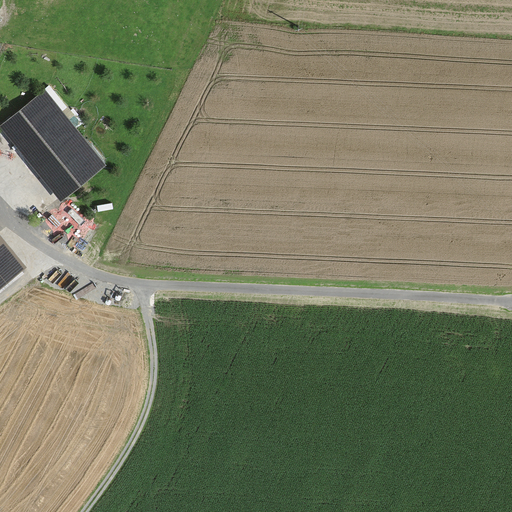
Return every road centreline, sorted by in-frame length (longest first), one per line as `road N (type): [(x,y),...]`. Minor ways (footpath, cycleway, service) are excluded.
road 1 (unclassified): [(511,301),(140,285),(69,262),(0,212)]
road 2 (track): [(140,285),(154,384),(144,417),(85,511)]
